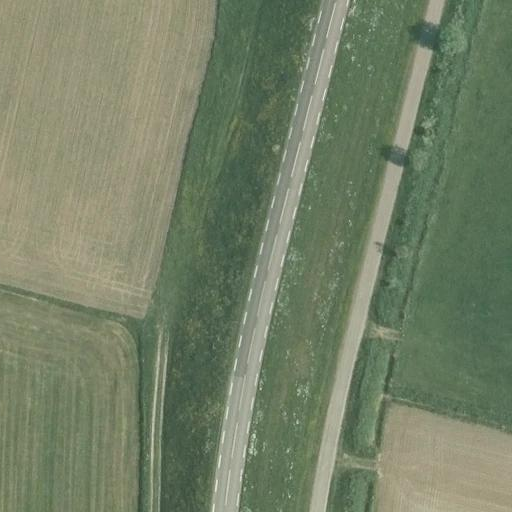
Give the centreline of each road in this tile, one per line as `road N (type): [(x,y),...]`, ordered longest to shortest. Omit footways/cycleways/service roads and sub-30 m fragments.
road 1 (unclassified): [(317,511),(355,320),(435,0)]
road 2 (secondary): [(224,511),(259,304),(335,0)]
